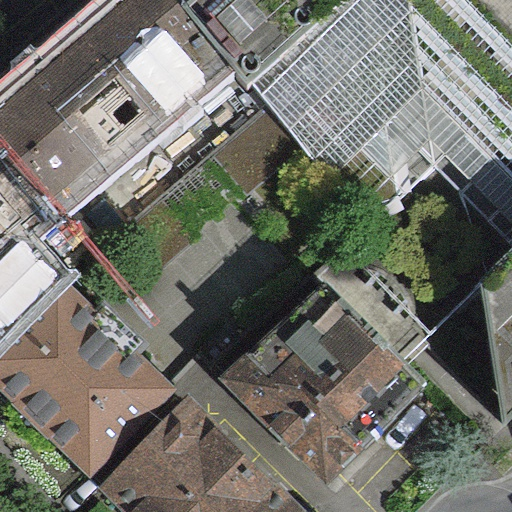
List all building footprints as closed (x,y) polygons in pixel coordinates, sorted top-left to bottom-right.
[(0,86),(0,142),(55,206),(229,58),(178,0),(99,0),(16,72),(0,86)] [(511,0),(178,0),(229,58),(254,93),(359,0),(483,0),(511,26),(511,0)] [(252,191),(294,155),(263,119),(221,154),(252,191)] [(0,336),(59,283),(36,260),(17,238),(55,206),(0,142),(0,336)] [(511,253),(484,279),(506,424),(511,418),(511,253)] [(59,283),(0,336),(0,379),(39,423),(79,467),(163,390),(135,358),(141,352),(106,314),(95,323),(59,283)] [(227,381),(334,484),(426,390),(319,287),(227,381)] [(113,492),(132,511),(294,511),(298,508),(196,408),(145,460),(113,492)]
